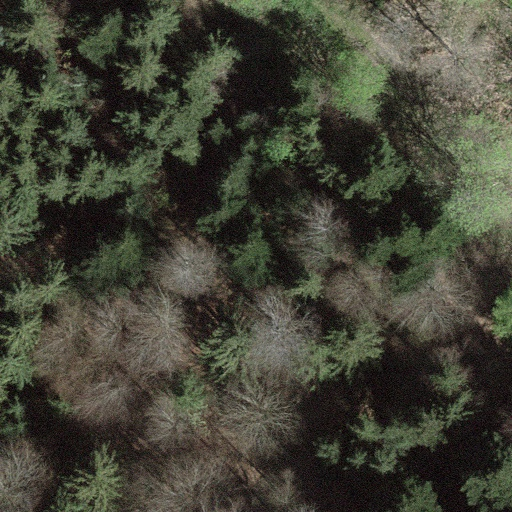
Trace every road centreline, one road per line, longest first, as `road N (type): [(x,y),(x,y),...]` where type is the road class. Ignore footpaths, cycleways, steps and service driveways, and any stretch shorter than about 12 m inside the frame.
road 1 (track): [(0,261),(108,209),(377,164),(511,162)]
road 2 (track): [(375,0),(511,154)]
